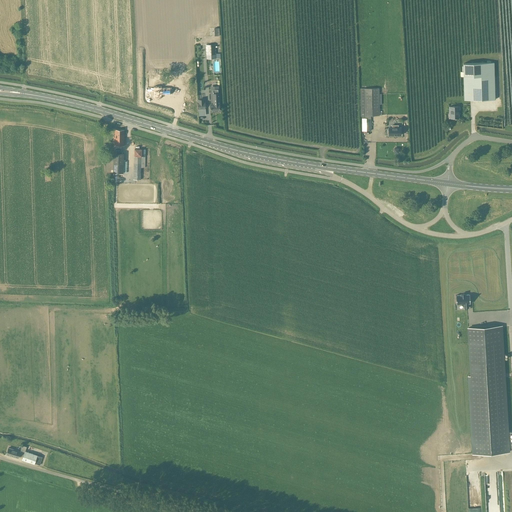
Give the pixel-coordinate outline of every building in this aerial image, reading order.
[(215,44),(206,45),(207,54),(216,53),(215,44)] [(495,99),(495,96),(494,62),(463,63),(464,100),(495,99)] [(151,80),(149,80),(149,87),(154,87),(154,88),(154,90),(153,90),(153,94),(154,94),(154,98),(156,98),(156,99),(160,99),(160,98),(162,98),(162,96),(162,95),(170,94),(170,88),(171,88),(171,81),(161,81),(161,84),(155,84),(155,80),(151,80)] [(214,104),(210,104),(211,111),(220,111),(219,93),(218,93),(218,86),(217,86),(218,86),(218,89),(213,89),(214,104)] [(380,115),(379,96),(379,88),(360,88),(361,115),(362,118),(362,131),(371,130),(371,118),(371,115),(380,115)] [(460,111),(459,106),(449,106),(449,118),(459,118),(458,111),(460,111)] [(388,130),(388,134),(389,134),(389,135),(401,135),(401,127),(398,127),(398,125),(392,125),(392,127),(389,127),(389,130),(388,130)] [(115,145),(125,145),(126,129),(115,129),(115,145)] [(142,149),(135,149),(134,157),(133,179),(141,179),(141,175),(143,175),(143,167),(145,168),(146,149),(142,149)] [(124,153),(113,153),(113,173),(123,173),(124,153)] [(457,295),(456,295),(456,304),(458,304),(464,303),(464,308),(466,308),(468,307),(468,303),(470,303),(469,294),(465,295),(464,295),(464,294),(461,294),(461,295),(457,295)] [(488,311),(487,299),(478,299),(478,311),(488,311)] [(469,375),(473,454),(510,452),(502,325),(469,327),(471,375),(469,375)] [(21,451),(8,447),(6,454),(18,458),(21,451)] [(37,455),(25,451),(22,460),(35,464),(35,463),(40,465),(42,457),(37,455)]
